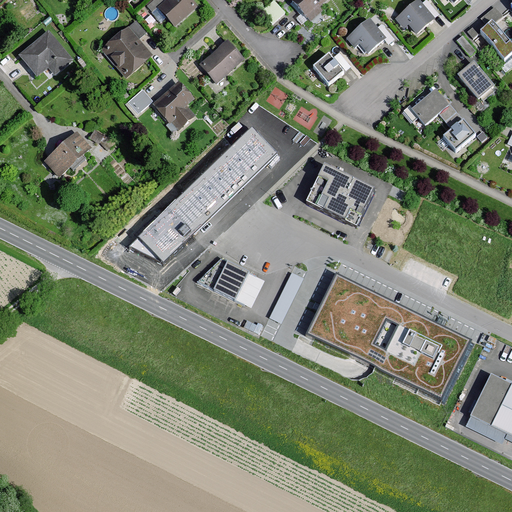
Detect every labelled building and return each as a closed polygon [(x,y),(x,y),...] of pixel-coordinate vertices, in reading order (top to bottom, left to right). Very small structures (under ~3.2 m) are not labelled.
[(195,11),(185,0),(167,0),(155,10),(173,30),(195,11)] [(320,15),(315,10),(325,0),(292,0),(290,3),(309,24),(320,15)] [(433,21),(417,2),(393,22),(401,32),(407,27),(415,37),(433,21)] [(261,15),(271,26),(283,15),(272,4),(261,15)] [(502,20),(493,9),(479,21),(486,29),(479,35),(503,64),(511,56),(511,49),(493,27),(502,20)] [(384,41),(368,21),(345,40),(354,51),(358,48),(365,56),(384,41)] [(102,52),(126,80),(151,58),(137,41),(143,36),(134,25),(102,52)] [(468,51),(469,53),(478,44),(467,32),(463,35),(473,47),(468,51)] [(71,63),(46,33),(16,59),(35,80),(47,70),(53,78),(71,63)] [(466,51),(472,47),(463,36),(457,40),(466,51)] [(197,68),(214,86),(243,61),(226,42),(197,68)] [(313,69),(327,87),(343,74),(329,56),(313,69)] [(494,90),(473,65),(458,77),(479,103),(494,90)] [(268,99),(277,105),(286,92),(276,86),(268,99)] [(192,102),(178,87),(153,109),(175,135),(194,119),(185,109),(192,102)] [(449,109),(435,92),(410,112),(424,129),(449,109)] [(134,119),(150,104),(141,94),(125,108),(134,119)] [(452,129),(463,119),(458,113),(446,123),(452,129)] [(475,138),(462,124),(443,140),(455,155),(475,138)] [(250,133),(130,247),(163,258),(271,155),(250,133)] [(91,152),(74,134),(43,165),(60,182),(91,152)] [(373,193),(324,169),(307,203),(356,227),(373,193)] [(210,293),(235,305),(250,274),(224,262),(210,293)] [(292,272),(270,318),(282,324),(304,278),(292,272)] [(467,344),(338,281),(329,300),(312,336),(440,398),(467,344)] [(511,388),(490,378),(470,421),(511,440),(511,388)]
